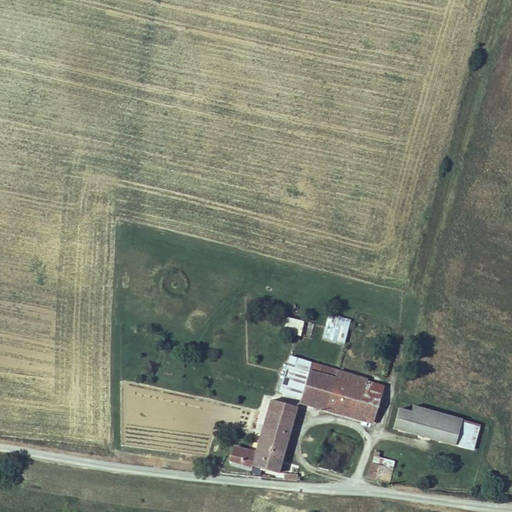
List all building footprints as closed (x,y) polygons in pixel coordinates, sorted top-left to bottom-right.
[(323,337),(343,343),(350,320),(329,314),(323,337)] [(283,331),(300,336),(304,322),(287,317),(283,331)] [(307,323),(303,334),(310,336),(313,325),(307,323)] [(368,330),(365,343),(377,345),(379,338),(380,332),(368,330)] [(279,392),(300,399),(311,363),(290,356),(279,392)] [(300,399),(300,402),(326,409),(337,371),(331,369),(311,363),(300,399)] [(337,371),(326,409),(373,422),(378,405),(345,397),(349,382),(366,387),(367,382),(345,376),(343,381),(338,380),(340,372),(337,371)] [(345,397),(378,405),(383,386),(367,382),(366,387),(349,382),(345,397)] [(264,425),(289,433),(296,407),(295,406),(271,400),(264,425)] [(461,420),(462,419),(413,406),(411,412),(407,432),(455,445),(455,444),(461,420)] [(399,409),(394,428),(407,432),(411,412),(399,409)] [(455,444),(473,449),(480,425),(461,420),(455,444)] [(281,460),(289,433),(264,425),(256,453),(281,460)] [(234,447),(230,460),(277,473),(281,460),(256,453),(234,447)] [(372,463),(393,468),(398,451),(381,447),(380,452),(379,456),(374,455),(372,463)] [(372,463),(368,478),(389,483),(393,468),(372,463)]
